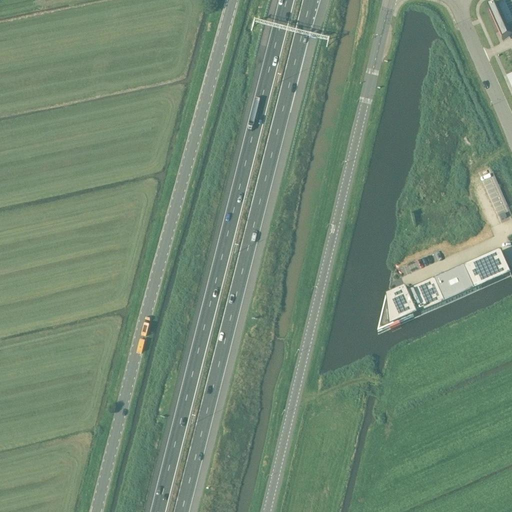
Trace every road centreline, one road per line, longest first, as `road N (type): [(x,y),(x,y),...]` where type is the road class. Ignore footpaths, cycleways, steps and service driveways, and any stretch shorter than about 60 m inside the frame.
road 1 (tertiary): [(231,0),(99,511)]
road 2 (motorway): [(181,511),(310,0)]
road 3 (motorway): [(286,0),(157,511)]
road 4 (tertiary): [(267,511),(390,0)]
road 5 (unclassified): [(453,0),(511,130)]
